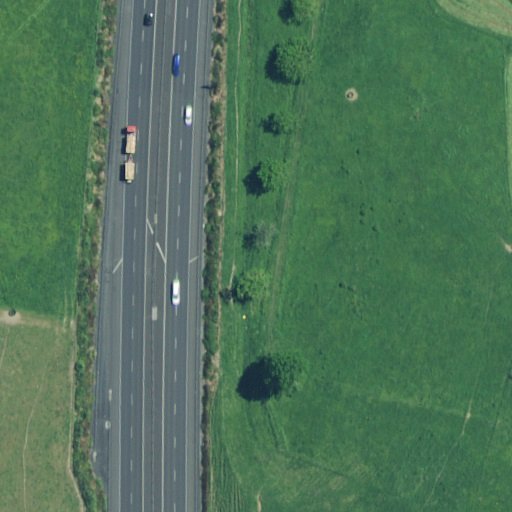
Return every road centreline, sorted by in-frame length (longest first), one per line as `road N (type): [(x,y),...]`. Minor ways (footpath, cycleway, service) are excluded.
road 1 (motorway): [(130,511),(147,0)]
road 2 (motorway): [(190,0),(174,511)]
